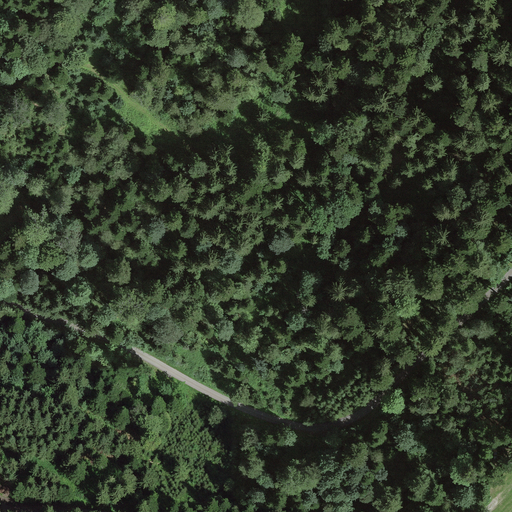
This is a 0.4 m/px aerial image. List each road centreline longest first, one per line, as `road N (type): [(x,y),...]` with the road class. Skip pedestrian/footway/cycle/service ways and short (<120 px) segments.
road 1 (track): [(0,81),(60,64),(93,70),(268,210),(317,229),(338,225),(374,198),(467,0)]
road 2 (track): [(511,270),(383,393),(323,429),(266,416),(108,337),(0,301)]
road 3 (track): [(391,167),(416,151),(473,159),(511,135)]
